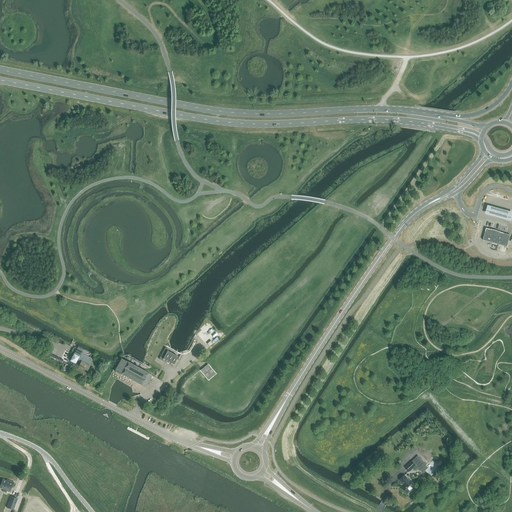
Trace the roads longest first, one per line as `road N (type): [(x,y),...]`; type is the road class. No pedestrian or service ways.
road 1 (secondary): [(0,80),(231,122),(374,119),(454,129)]
road 2 (secondary): [(448,117),(388,109),(237,113),(0,68)]
road 3 (secondary): [(258,448),(378,259),(433,201)]
road 4 (unclassified): [(234,458),(168,436),(0,348)]
road 5 (unclassified): [(92,511),(43,452),(0,433)]
